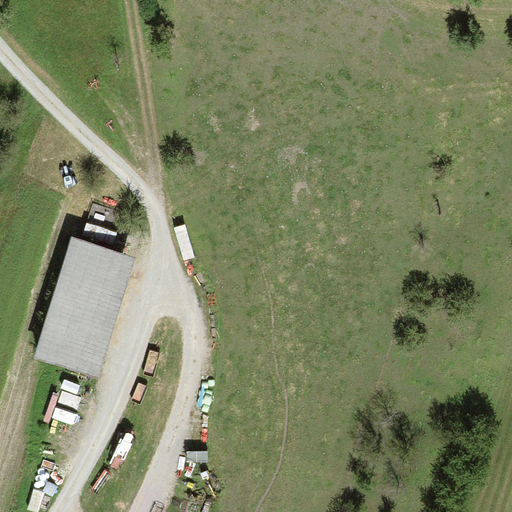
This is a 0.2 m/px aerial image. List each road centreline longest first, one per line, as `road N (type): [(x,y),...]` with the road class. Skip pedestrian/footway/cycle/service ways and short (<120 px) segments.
road 1 (track): [(0,44),(153,215),(160,251),(159,280),(116,409),(53,511)]
road 2 (track): [(146,511),(182,403),(197,324),(186,295),(159,280)]
road 3 (track): [(153,215),(135,0)]
